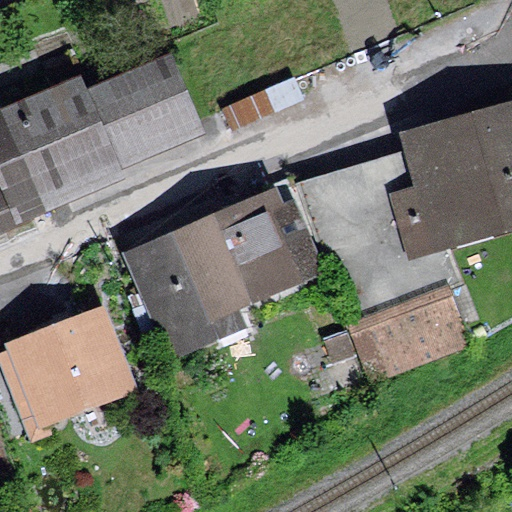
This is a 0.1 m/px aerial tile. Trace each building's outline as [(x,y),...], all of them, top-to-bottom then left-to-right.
[(52,59),(49,70),(55,80),(66,82),(76,76),(79,65),(73,55),(62,53),(52,59)] [(77,95),(0,128),(0,147),(20,196),(189,124),(165,69),(109,93),(101,73),(73,85),(77,95)] [(511,123),(297,187),(348,329),(357,326),(376,378),(470,342),(511,317),(511,123)] [(263,190),(284,239),(309,229),(291,178),(263,190)] [(214,329),(208,315),(288,280),(257,206),(137,258),(175,346),(214,329)] [(17,351),(42,417),(124,385),(99,320),(17,351)] [(0,482),(13,478),(0,441),(0,482)]
